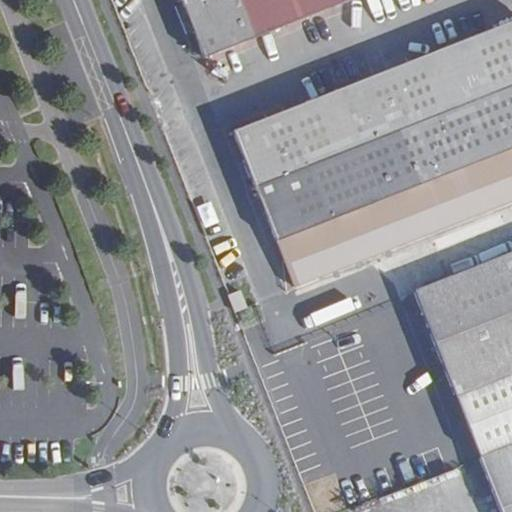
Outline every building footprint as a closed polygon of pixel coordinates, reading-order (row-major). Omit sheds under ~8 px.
[(380,0),(170,0),(198,73),(380,0)] [(511,33),(227,145),(288,298),(391,256),(511,207),(511,33)] [(511,376),(511,262),(409,303),(448,402),(511,376)] [(241,291),(230,296),(236,312),(247,307),(241,291)] [(511,380),(450,405),(474,465),(511,449),(511,380)] [(492,511),(511,511),(511,449),(474,465),(492,511)]
